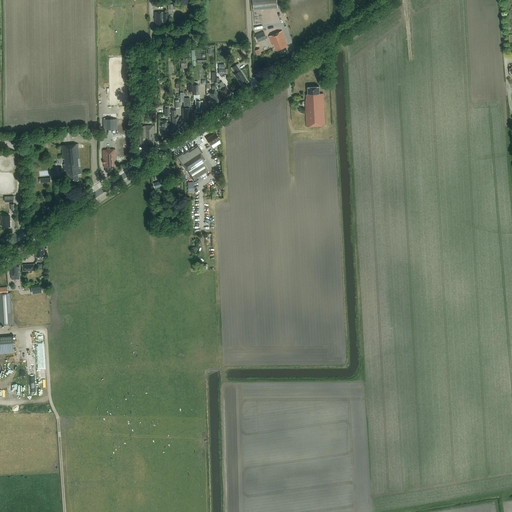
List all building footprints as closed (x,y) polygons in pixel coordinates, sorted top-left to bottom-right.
[(253,0),(254,10),(278,8),(277,0),(253,0)] [(168,12),(163,12),(155,12),(155,25),(157,25),(157,27),(162,27),(162,25),(164,25),(164,23),(169,22),(168,12)] [(285,41),(286,40),(282,31),(269,37),(274,48),(275,48),(276,51),(278,50),(280,56),(288,53),(286,47),(288,46),(285,41)] [(267,39),(264,32),(256,35),(259,42),(267,39)] [(246,79),(241,70),(240,71),(236,65),(232,68),(234,71),(235,70),(236,73),(234,74),(240,83),(246,79)] [(230,93),(227,89),(228,89),(226,86),(225,86),(224,84),(222,81),(218,84),(220,87),(219,88),(224,97),(230,93)] [(305,104),(306,127),(325,125),(324,93),(320,94),(319,86),(308,87),(308,94),(306,94),(307,99),(306,99),(306,104),(305,104)] [(221,99),(218,96),(219,95),(215,89),(209,93),(213,99),(215,102),(216,101),(217,102),(221,99)] [(199,94),(193,95),(193,100),(195,100),(196,112),(202,111),(202,108),(203,108),(202,101),(200,101),(200,99),(199,94)] [(191,113),(191,108),(190,108),(190,98),(184,99),(184,108),(183,108),(183,115),(184,119),(191,119),(191,115),(190,113),(191,113)] [(103,129),(117,129),(117,118),(103,118),(103,129)] [(168,130),(168,121),(159,121),(159,126),(161,126),(161,133),(162,133),(162,135),(167,135),(167,130),(168,130)] [(155,133),(155,130),(154,130),(154,126),(139,126),(140,144),(146,144),(146,145),(154,144),(153,139),(153,133),(155,133)] [(220,140),(215,133),(206,139),(211,146),(220,140)] [(78,144),(61,146),(64,170),(65,170),(66,176),(67,175),(68,181),(79,180),(78,174),(81,174),(78,144)] [(209,170),(203,161),(205,159),(200,152),(202,151),(198,145),(189,151),(188,150),(183,153),(183,152),(176,157),(182,165),(183,167),(184,166),(193,180),(209,170)] [(116,166),(115,149),(103,150),(103,164),(104,164),(104,168),(105,167),(106,172),(114,172),(114,166),(116,166)] [(171,172),(168,167),(167,167),(164,163),(158,168),(161,172),(160,173),(163,177),(171,172)] [(155,189),(164,186),(162,180),(153,183),(155,189)] [(10,227),(9,215),(1,216),(2,227),(10,227)] [(43,257),(44,257),(44,248),(42,248),(42,246),(37,246),(37,248),(36,248),(36,258),(37,258),(37,261),(44,261),(43,257)] [(19,266),(16,267),(16,265),(11,265),(12,268),(10,268),(11,277),(12,276),(12,280),(19,279),(19,276),(20,276),(19,266)] [(0,325),(13,324),(11,293),(8,293),(7,287),(0,287),(0,325)] [(13,335),(0,336),(0,353),(14,353),(13,335)]
